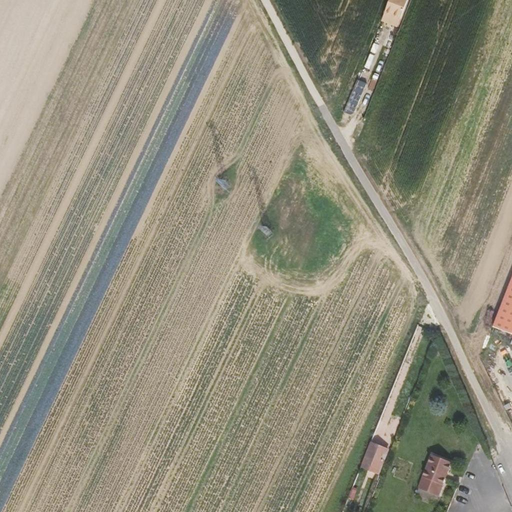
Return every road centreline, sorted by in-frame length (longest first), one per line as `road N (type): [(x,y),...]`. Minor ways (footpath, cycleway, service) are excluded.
road 1 (residential): [(408,257),(511,464)]
road 2 (unknown): [(379,440),(415,341),(438,307)]
